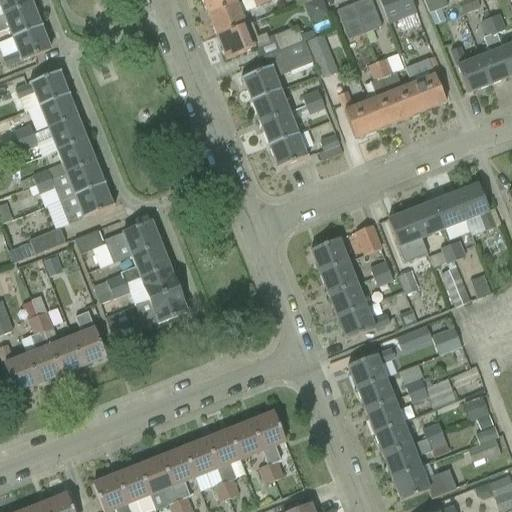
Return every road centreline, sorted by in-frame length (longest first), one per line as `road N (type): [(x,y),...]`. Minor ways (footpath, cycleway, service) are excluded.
road 1 (residential): [(0,474),(304,355)]
road 2 (residential): [(252,229),(441,152),(511,134)]
road 3 (residential): [(252,229),(162,0)]
road 4 (residential): [(364,511),(304,355)]
road 5 (residential): [(304,355),(252,229)]
